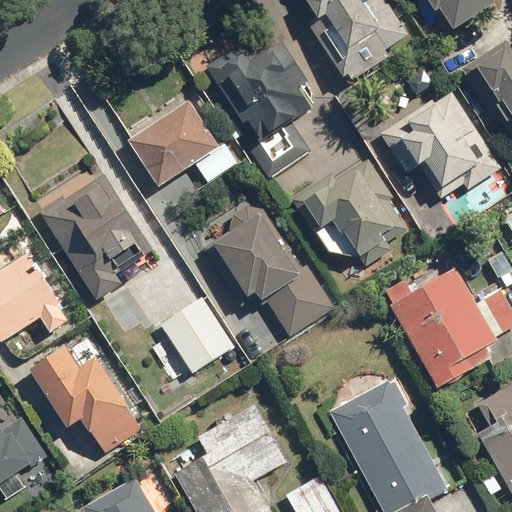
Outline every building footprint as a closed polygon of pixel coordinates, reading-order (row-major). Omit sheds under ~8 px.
[(305,0),(316,17),(306,24),(342,80),(348,76),(352,82),(389,58),(385,51),(407,37),(383,0),(305,0)] [(426,0),(436,14),(441,11),(453,29),(495,2),(494,0),(426,0)] [(269,24),(204,65),(245,127),(250,124),(259,137),(246,146),(269,181),(309,154),(290,124),(313,109),(300,88),(307,83),(269,24)] [(511,53),(504,41),(459,70),(489,116),(493,113),(511,142),(511,53)] [(430,101),(378,135),(405,176),(418,167),(439,199),(462,184),(466,191),(499,170),(450,94),(432,105),(430,101)] [(126,140),(159,189),(193,166),(205,184),(236,164),(223,144),(218,148),(187,101),(126,140)] [(329,174),(286,203),(298,219),(304,215),(330,253),(362,259),(407,228),(389,202),(392,199),(366,161),(334,182),(329,174)] [(104,173),(41,214),(97,302),(123,286),(117,276),(154,252),(104,173)] [(226,234),(202,250),(239,307),(259,294),(287,338),(334,308),(305,264),(298,268),(262,211),(245,208),(231,217),(226,234)] [(511,216),(503,222),(511,235),(511,216)] [(511,284),(511,256),(506,245),(490,253),(508,286),(511,284)] [(29,252),(0,269),(0,341),(1,342),(40,318),(51,335),(70,323),(59,306),(62,304),(29,252)] [(401,277),(380,289),(436,389),(492,358),(486,348),(498,341),(496,336),(511,326),(511,315),(498,291),(475,304),(454,268),(410,293),(401,277)] [(202,297),(158,325),(190,376),(234,348),(202,297)] [(66,346),(30,370),(69,431),(85,420),(107,453),(144,429),(98,357),(80,368),(66,346)] [(438,511),(431,497),(447,489),(389,380),(329,412),(382,511),(438,511)] [(488,428),(476,435),(511,496),(511,383),(475,405),(488,428)] [(208,455),(175,474),(197,511),(271,511),(254,481),(287,462),(255,406),(198,438),(208,455)] [(0,427),(0,487),(47,458),(22,419),(3,431),(0,427)] [(339,511),(319,476),(285,495),(295,511),(339,511)] [(155,511),(135,477),(81,508),(83,511),(155,511)]
